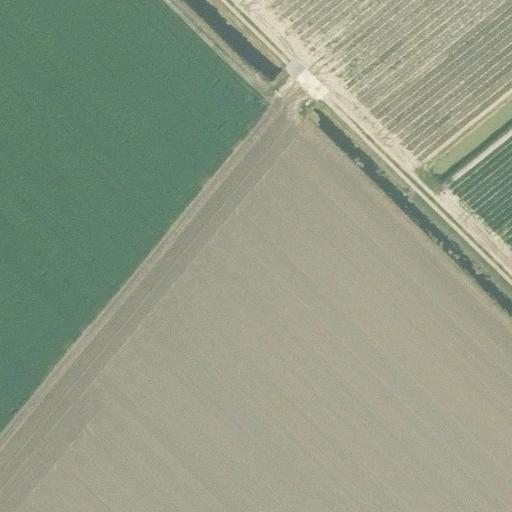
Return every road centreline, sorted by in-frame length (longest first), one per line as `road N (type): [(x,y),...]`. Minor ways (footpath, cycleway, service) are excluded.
road 1 (track): [(159,0),(511,351)]
road 2 (track): [(229,0),(511,278)]
